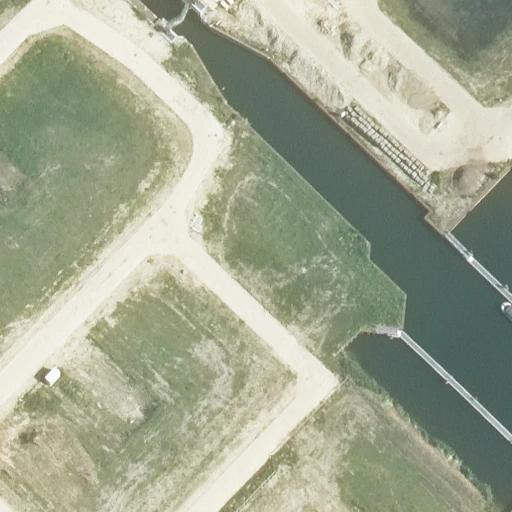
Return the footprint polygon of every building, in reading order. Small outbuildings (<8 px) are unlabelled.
[(195,0),(192,0),(190,3),(191,4),(194,7),(200,12),(204,7),(195,0)] [(381,0),(378,4),(395,20),(414,0),(381,0)] [(414,0),(395,20),(410,35),(444,0),(414,0)] [(449,0),(444,0),(410,35),(421,45),(426,50),(462,12),(449,0)] [(462,12),(426,50),(442,66),(446,62),(471,36),(479,28),(462,12)] [(169,32),(166,30),(162,26),(158,30),(171,42),(175,38),(169,32)] [(49,29),(28,50),(61,82),(82,60),(49,29)] [(471,36),(446,62),(461,76),(486,50),(471,36)] [(486,50),(461,76),(474,88),(473,89),(474,90),(475,89),(499,64),(500,62),(499,62),(486,50)] [(475,89),(474,90),(489,105),(511,81),(511,73),(500,62),(499,64),(475,89)] [(96,72),(74,95),(103,123),(125,100),(96,72)] [(142,95),(115,123),(134,141),(161,113),(142,95)] [(161,113),(134,141),(153,159),(180,131),(161,113)] [(21,140),(13,148),(18,154),(26,145),(21,140)] [(98,142),(89,150),(95,156),(103,147),(98,142)] [(231,176),(200,239),(263,270),(266,263),(292,276),(316,227),(291,214),(294,208),(231,176)] [(118,179),(100,198),(128,225),(146,206),(118,179)] [(100,198),(82,216),(110,243),(128,225),(100,198)] [(43,220),(35,228),(41,234),(49,225),(43,220)] [(35,228),(27,237),(33,242),(41,234),(35,228)] [(68,234),(55,247),(81,272),(94,259),(68,234)] [(18,246),(10,254),(16,260),(24,251),(18,246)] [(55,247),(43,260),(69,285),(81,272),(55,247)] [(10,254),(2,263),(8,268),(16,260),(10,254)] [(43,260),(30,273),(56,298),(69,285),(43,260)] [(156,260),(131,286),(142,297),(167,271),(156,260)] [(167,271),(142,297),(153,308),(178,281),(167,271)] [(30,273),(18,286),(44,311),(56,298),(30,273)] [(178,281),(153,308),(165,320),(190,293),(178,281)] [(353,289),(351,316),(401,321),(403,293),(381,291),(382,285),(368,284),(367,290),(353,289)] [(18,286),(5,300),(31,324),(44,311),(18,286)] [(190,293),(165,320),(178,333),(204,306),(190,293)] [(5,300),(0,304),(0,319),(18,338),(31,324),(5,300)] [(122,306),(114,314),(120,320),(128,311),(122,306)] [(128,311),(120,320),(125,325),(134,317),(128,311)] [(96,318),(69,346),(90,366),(117,338),(96,318)] [(0,319),(0,344),(6,351),(18,338),(0,319)] [(143,325),(138,331),(146,339),(152,333),(143,325)] [(152,333),(146,339),(155,347),(160,342),(152,333)] [(258,357),(228,388),(250,408),(279,377),(258,357)] [(177,380),(169,388),(175,394),(183,385),(177,380)] [(169,388),(161,397),(166,402),(175,394),(169,388)] [(206,391),(190,408),(217,434),(233,417),(206,391)] [(348,394),(320,423),(338,439),(366,410),(348,394)] [(190,408),(174,425),(201,451),(217,434),(190,408)] [(366,410),(338,439),(355,456),(383,427),(366,410)] [(142,417),(137,423),(145,431),(150,425),(142,417)] [(383,427),(355,456),(372,473),(400,444),(383,427)] [(0,431),(0,465),(16,444),(0,431)] [(155,441),(137,459),(166,487),(183,469),(155,441)] [(400,444),(372,473),(390,490),(418,461),(400,444)] [(60,447),(54,452),(72,469),(77,463),(60,447)] [(308,458),(300,467),(306,472),(314,464),(308,458)] [(137,459),(120,477),(149,505),(166,487),(137,459)] [(418,461),(390,490),(407,506),(435,477),(418,461)] [(34,464),(9,490),(31,511),(66,511),(75,503),(34,464)] [(314,464),(306,472),(312,478),(320,469),(314,464)] [(93,467),(88,473),(97,481),(102,476),(93,467)] [(88,473),(82,479),(91,487),(97,481),(88,473)] [(435,477),(407,506),(412,511),(434,511),(452,494),(435,477)] [(300,478),(273,506),(278,511),(294,511),(314,492),(300,478)] [(343,491),(335,500),(340,505),(349,497),(343,491)] [(452,494),(434,511),(467,511),(469,511),(452,494)] [(349,497),(340,505),(346,511),(355,502),(349,497)]
